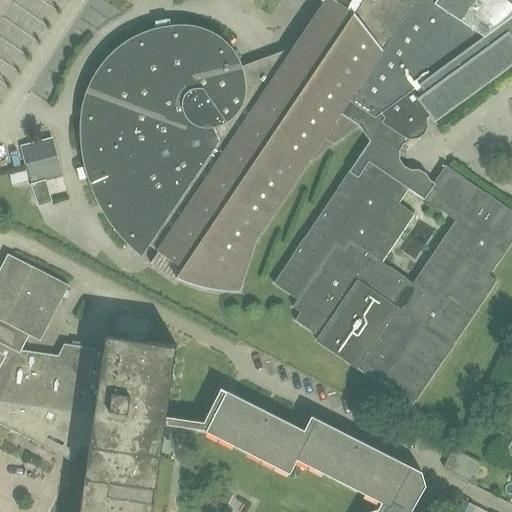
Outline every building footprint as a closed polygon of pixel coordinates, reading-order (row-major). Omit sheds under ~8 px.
[(209,289),(238,292),(240,262),(307,162),(358,124),(369,141),(273,283),(297,300),(292,307),(300,312),(294,321),(319,338),(316,341),(413,406),(493,288),(497,281),(489,276),(511,241),(511,210),(446,166),(435,182),(430,180),(426,173),(419,169),(411,169),(405,166),(400,159),(400,152),(404,144),(410,140),(411,140),(418,139),(425,134),(428,126),(427,118),(430,116),(435,122),(511,64),(511,0),(320,0),(324,2),(294,47),(242,66),(238,57),(231,47),(220,37),(209,31),(194,26),(177,25),(164,27),(149,30),(134,37),(120,47),(107,58),(98,70),(89,85),(83,101),(81,118),(80,131),(81,144),(84,165),(91,187),(95,196),(108,220),(119,235),(141,257),(149,246),(158,252),(150,263),(176,280),(177,279),(194,285),(209,289)] [(35,191),(32,184),(62,177),(56,154),(52,139),(22,147),(26,165),(27,169),(29,176),(31,181),(32,185),(34,190),(36,194),(38,199),(40,198),(39,197),(38,197),(35,191)] [(0,423),(74,461),(83,444),(84,446),(85,447),(87,450),(89,451),(90,452),(92,453),(94,453),(85,511),(148,511),(161,423),(165,424),(166,417),(176,346),(144,341),(145,337),(149,337),(152,319),(118,314),(116,333),(127,335),(127,339),(107,336),(104,358),(92,356),(93,349),(64,345),(62,357),(22,351),(30,335),(41,341),(69,286),(8,255),(0,271),(0,423)] [(203,423),(166,417),(165,424),(207,430),(290,475),(298,459),(382,503),(378,510),(371,511),(370,511),(409,511),(425,483),(424,478),(398,464),(396,469),(314,426),(307,439),(227,396),(229,391),(222,388),(203,423)] [(444,468),(470,481),(480,463),(453,450),(444,468)] [(463,501),(457,511),(471,511),(474,507),(463,501)]
